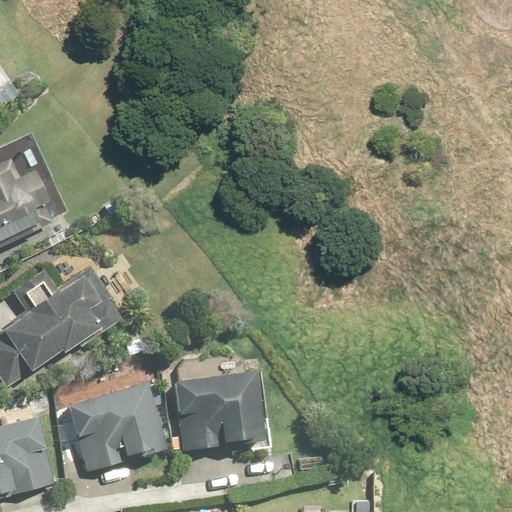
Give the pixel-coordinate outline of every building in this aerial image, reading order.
[(0,242),(51,218),(42,199),(48,195),(35,163),(16,171),(10,156),(0,160),(0,242)] [(14,287),(26,307),(1,323),(3,327),(0,329),(0,374),(7,385),(37,365),(36,364),(62,346),(64,349),(72,344),(75,349),(122,316),(109,297),(111,295),(89,263),(57,286),(43,267),(14,287)] [(141,337),(125,342),(129,354),(145,349),(141,337)] [(264,436),(256,366),(176,377),(184,446),(223,441),(222,435),(237,433),(238,439),(264,436)] [(146,377),(69,400),(89,468),(166,445),(146,377)] [(38,412),(0,420),(0,494),(54,481),(38,412)] [(81,445),(65,449),(68,463),(84,459),(81,445)]
